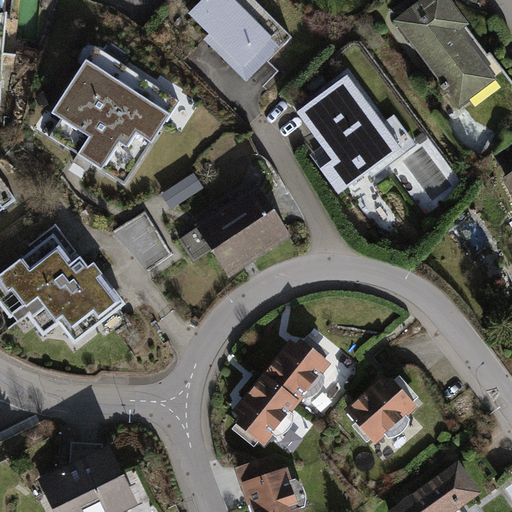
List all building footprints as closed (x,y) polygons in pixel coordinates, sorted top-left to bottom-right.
[(244,0),(205,0),(189,15),(247,78),(285,44),(244,0)] [(511,73),(456,0),(421,0),(394,22),(468,105),(511,73)] [(126,183),(180,98),(96,44),(54,110),(92,133),(79,153),(126,183)] [(352,67),(296,106),(333,161),(320,170),(338,196),(408,149),(352,67)] [(511,161),(492,179),(511,203),(511,161)] [(255,186),(198,224),(231,274),(288,235),(255,186)] [(0,196),(0,215),(9,210),(0,196)] [(20,256),(0,269),(0,301),(14,323),(40,305),(56,329),(70,320),(83,340),(126,311),(92,261),(71,275),(55,251),(29,269),(20,256)] [(340,365),(302,334),(233,416),(271,448),(340,365)] [(420,408),(387,374),(348,412),(381,446),(420,408)] [(112,450),(41,483),(54,511),(129,511),(139,508),(112,450)] [(294,511),(275,456),(237,469),(252,511),(294,511)] [(438,511),(466,494),(447,464),(377,508),(379,511),(438,511)]
